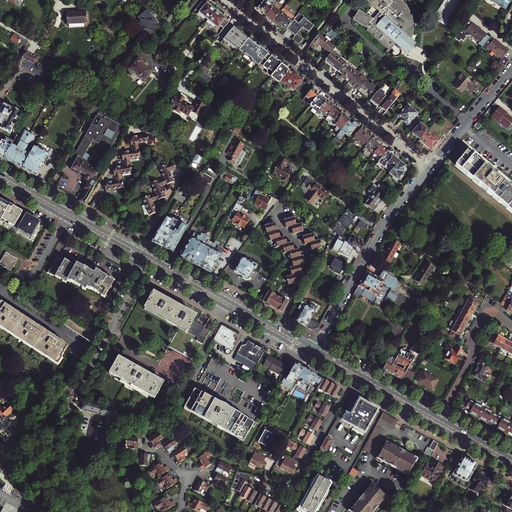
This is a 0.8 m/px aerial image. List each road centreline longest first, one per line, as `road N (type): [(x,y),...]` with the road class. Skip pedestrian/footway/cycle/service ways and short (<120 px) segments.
road 1 (secondary): [(0,182),(311,355)]
road 2 (secondary): [(276,327),(0,172)]
road 3 (residential): [(226,0),(429,168)]
road 4 (secondary): [(311,355),(511,467)]
road 5 (residential): [(315,348),(388,216),(429,168)]
road 6 (secondary): [(440,418),(315,348)]
road 7 (residential): [(440,418),(484,315),(511,326)]
road 8 (residential): [(276,327),(309,265),(277,213)]
road 9 (residential): [(429,168),(511,69)]
